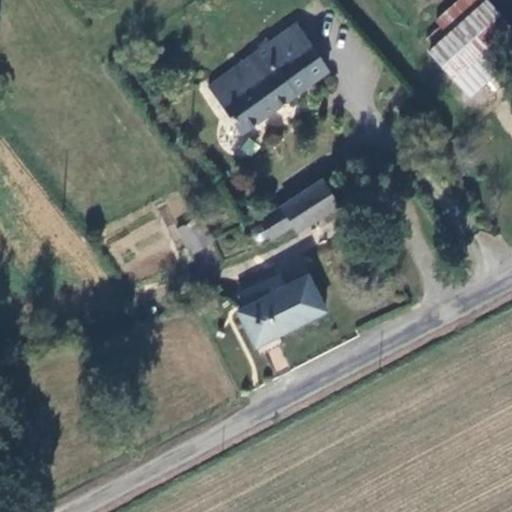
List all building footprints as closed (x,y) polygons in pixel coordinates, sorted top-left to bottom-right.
[(465,0),(433,30),(438,36),(445,43),(483,9),(474,0),(465,0)] [(427,60),(465,102),(511,60),(511,41),(483,9),(445,43),(438,36),(424,49),(431,56),(427,60)] [(296,27),(208,88),(240,133),(328,73),(296,27)] [(260,220),(268,235),(270,238),(292,226),(299,233),(339,207),(322,182),(260,220)] [(195,218),(174,230),(190,257),(211,245),(195,218)] [(310,274),(244,309),(261,346),(328,310),(310,274)]
